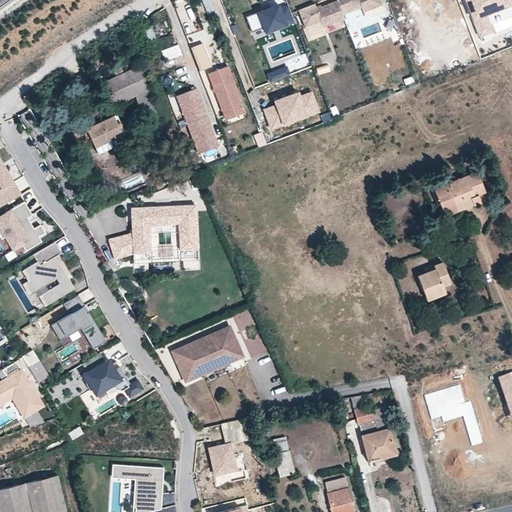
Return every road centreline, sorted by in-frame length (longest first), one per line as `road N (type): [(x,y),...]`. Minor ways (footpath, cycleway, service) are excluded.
road 1 (residential): [(188,511),(186,418),(0,120)]
road 2 (unclassified): [(153,0),(0,112)]
